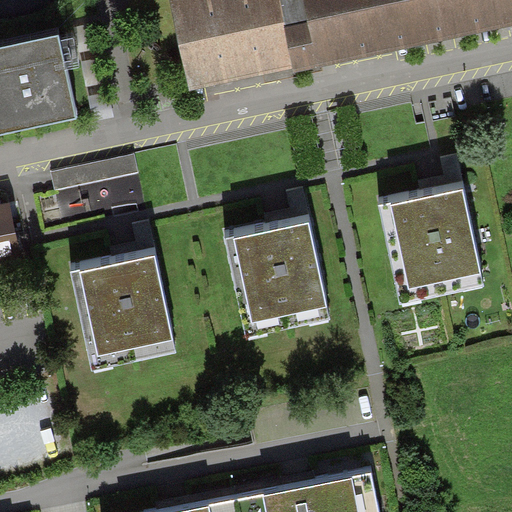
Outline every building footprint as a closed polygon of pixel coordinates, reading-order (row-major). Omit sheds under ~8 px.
[(308,0),(168,0),(189,91),(291,68),(293,77),(304,74),(324,69),(308,0)] [(511,0),(308,0),(324,69),(511,27),(511,0)] [(58,26),(0,39),(0,126),(77,110),(58,26)] [(137,151),(113,155),(116,173),(140,169),(137,151)] [(459,153),(439,158),(443,175),(464,170),(459,153)] [(432,190),(383,202),(404,295),(488,275),(466,182),(432,190)] [(0,250),(24,245),(13,190),(0,192),(0,250)] [(310,205),(228,222),(250,323),(332,306),(310,205)] [(177,336),(156,239),(71,258),(91,354),(177,336)] [(235,490),(239,511),(381,511),(371,462),(287,480),(235,490)] [(185,500),(119,511),(239,511),(235,490),(185,500)]
